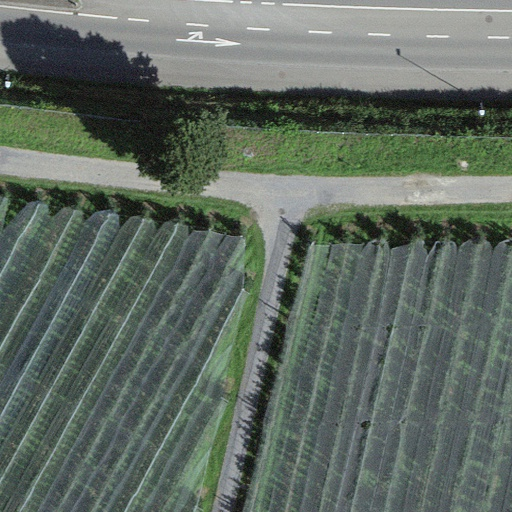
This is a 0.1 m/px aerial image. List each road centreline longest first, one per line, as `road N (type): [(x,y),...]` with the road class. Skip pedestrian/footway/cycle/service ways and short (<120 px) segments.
road 1 (secondary): [(511,10),(178,0)]
road 2 (track): [(217,511),(289,188)]
road 3 (track): [(289,188),(0,153)]
road 4 (track): [(511,186),(289,188)]
